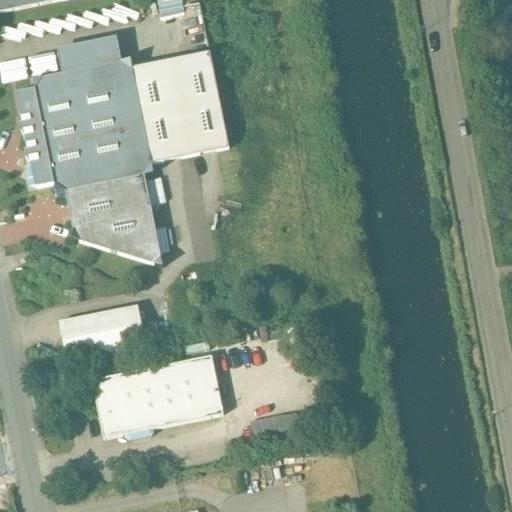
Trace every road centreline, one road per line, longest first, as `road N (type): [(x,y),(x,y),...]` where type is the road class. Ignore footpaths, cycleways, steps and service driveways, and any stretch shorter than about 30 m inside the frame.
road 1 (tertiary): [(429,0),(511,430)]
road 2 (unclassified): [(39,511),(0,313)]
